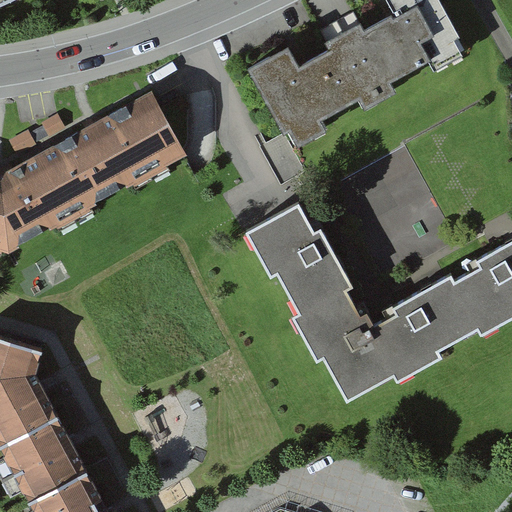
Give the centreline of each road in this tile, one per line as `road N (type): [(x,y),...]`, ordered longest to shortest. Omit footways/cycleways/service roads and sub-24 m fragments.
road 1 (tertiary): [(237,0),(116,45),(0,70)]
road 2 (residential): [(250,511),(312,479),(396,499),(406,511)]
